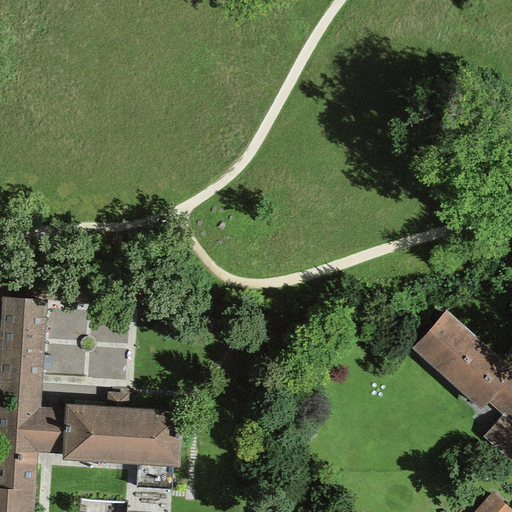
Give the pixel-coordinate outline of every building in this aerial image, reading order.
[(38,381),(43,299),(8,297),(3,379),(38,381)] [(419,345),(420,343),(441,361),(484,400),(482,402),(484,403),(494,392),(511,408),(511,411),(491,434),(499,441),(499,440),(511,451),(511,376),(510,374),(511,371),(511,370),(509,372),(445,315),(447,313),(446,312),(417,344),(419,345)] [(180,411),(177,411),(177,413),(115,409),(73,406),(73,405),(71,405),(70,412),(1,407),(0,418),(0,436),(68,440),(68,454),(70,454),(70,453),(139,457),(137,485),(172,487),(174,461),(177,461),(178,435),(181,435),(181,430),(178,430),(180,411)] [(0,511),(29,511),(34,453),(0,451),(0,511)] [(507,511),(510,510),(511,509),(493,493),(492,494),(494,495),(479,511),(507,511)]
